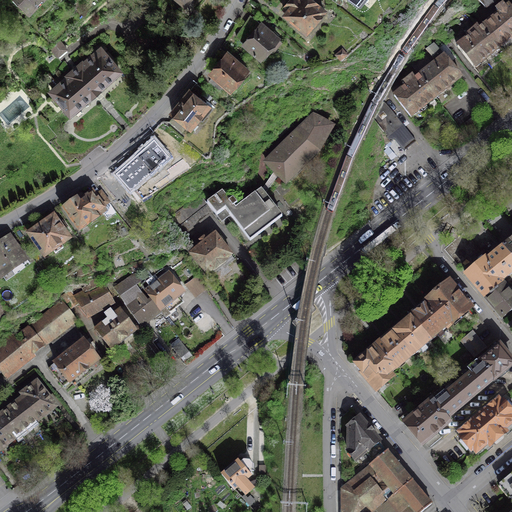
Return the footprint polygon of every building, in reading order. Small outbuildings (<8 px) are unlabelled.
[(39,0),(17,0),(28,11),(39,0)] [(323,10),(311,0),(291,0),(282,10),(293,19),(293,21),(296,24),(299,25),(308,32),(316,23),(313,21),(323,10)] [(506,52),(511,47),(511,9),(509,5),(505,8),(502,4),(496,9),(499,13),(484,25),(501,46),(506,52)] [(474,68),(501,46),(484,25),(479,29),(465,12),(455,20),(468,37),(457,46),(472,65),(474,68)] [(235,35),(263,59),(273,48),(274,49),(281,41),(250,15),(235,35)] [(66,49),(59,40),(51,48),(58,56),(66,49)] [(436,98),(461,77),(449,63),(456,58),(443,42),(437,47),(434,43),(426,50),(428,53),(410,65),(436,98)] [(51,90),(70,112),(87,98),(89,101),(105,87),(103,84),(119,70),(100,48),(84,63),(82,61),(77,65),(69,56),(64,61),(72,70),(67,74),(68,76),(51,90)] [(340,60),(346,54),(342,49),(335,55),(340,60)] [(227,53),(211,72),(214,74),(224,83),(230,88),(238,78),(241,81),(248,71),(227,53)] [(405,87),(394,96),(411,117),(436,98),(410,65),(407,62),(398,77),(405,87)] [(224,83),(214,74),(209,80),(219,89),(224,83)] [(170,121),(182,131),(187,125),(190,127),(201,114),(204,117),(213,108),(199,96),(204,90),(195,82),(171,111),(175,115),(170,121)] [(390,142),(394,139),(403,151),(416,141),(384,101),(373,118),(388,135),(386,136),(390,142)] [(312,116),(267,163),(275,171),(278,175),(286,182),(318,150),(331,127),(312,116)] [(154,135),(113,173),(131,194),(173,158),(154,135)] [(230,215),(250,241),(282,216),(264,193),(278,175),(275,171),(261,189),(236,209),(234,207),(237,204),(234,201),(231,203),(222,192),(207,203),(222,222),(230,215)] [(78,198),(63,209),(79,231),(104,213),(107,218),(116,212),(101,191),(95,195),(92,191),(80,200),(78,198)] [(212,211),(203,199),(169,209),(169,216),(181,236),(212,211)] [(53,216),(29,233),(45,256),(53,250),(55,253),(63,248),(61,245),(69,239),(63,230),(66,227),(62,221),(59,224),(53,216)] [(187,245),(190,253),(207,275),(207,274),(210,279),(235,259),(215,234),(206,241),(204,237),(199,240),(197,237),(187,245)] [(511,238),(503,246),(511,256),(511,238)] [(8,239),(0,245),(0,271),(6,280),(30,263),(26,257),(22,259),(8,239)] [(511,256),(503,246),(485,260),(502,281),(511,272),(511,256)] [(502,281),(485,260),(466,275),(486,299),(503,284),(501,282),(502,281)] [(152,300),(161,311),(166,318),(176,310),(170,304),(184,293),(169,272),(145,291),(152,300)] [(135,275),(115,289),(141,326),(161,311),(152,300),(149,303),(135,285),(140,282),(135,275)] [(207,288),(199,275),(186,285),(196,297),(207,288)] [(427,301),(427,302),(448,326),(448,327),(470,308),(449,283),(427,301)] [(511,294),(503,284),(486,299),(502,318),(511,309),(511,294)] [(113,300),(105,286),(90,295),(88,292),(85,293),(84,291),(75,296),(72,290),(61,297),(70,310),(79,303),(85,315),(113,300)] [(0,371),(4,376),(43,346),(41,343),(74,317),(62,301),(1,350),(0,348),(0,371)] [(427,302),(410,316),(431,341),(448,326),(427,302)] [(95,329),(115,354),(144,331),(141,326),(136,330),(120,309),(114,314),(110,310),(104,314),(108,318),(95,329)] [(410,316),(393,331),(412,353),(413,355),(431,341),(410,316)] [(56,363),(49,368),(63,387),(70,381),(70,382),(71,381),(74,386),(101,365),(98,360),(94,355),(93,355),(72,326),(51,342),(63,357),(55,362),(56,363)] [(393,331),(376,346),(395,368),(412,353),(393,331)] [(471,332),(460,341),(474,357),(485,348),(471,332)] [(395,368),(376,346),(354,364),(375,389),(391,376),(389,373),(395,368)] [(511,364),(511,361),(499,346),(479,363),(480,364),(452,388),(453,390),(437,403),(434,399),(406,423),(423,443),(426,441),(437,432),(449,422),(445,418),(493,378),(494,379),(511,364)] [(24,397),(20,400),(36,420),(55,406),(36,382),(22,394),(24,397)] [(503,429),(511,421),(511,416),(511,415),(511,414),(511,412),(511,411),(511,406),(508,401),(505,404),(503,402),(501,403),(498,399),(460,432),(463,436),(461,437),(463,439),(460,442),(467,450),(469,448),(471,449),(473,448),(476,451),(487,442),(488,443),(490,446),(492,444),(492,443),(504,433),(504,434),(506,432),(505,430),(504,430),(503,429)] [(30,425),(36,420),(20,400),(0,415),(0,420),(14,438),(21,432),(24,437),(33,430),(30,425)] [(348,451),(356,460),(368,450),(376,459),(387,450),(360,417),(357,419),(356,418),(353,418),(350,420),(350,423),(351,425),(348,427),(348,451)] [(0,448),(14,438),(0,420),(0,448)] [(437,432),(426,441),(431,446),(441,437),(437,432)] [(421,511),(432,504),(387,450),(376,459),(369,465),(370,466),(341,489),(341,511),(421,511)] [(237,461),(222,475),(234,490),(238,487),(245,495),(242,497),(250,506),(254,502),(249,497),(248,498),(245,495),(253,489),(245,481),(250,476),(248,474),(252,471),(253,465),(249,461),(243,460),(239,464),(237,461)] [(511,511),(511,473),(500,484),(511,497),(511,511),(510,511),(511,511)]
